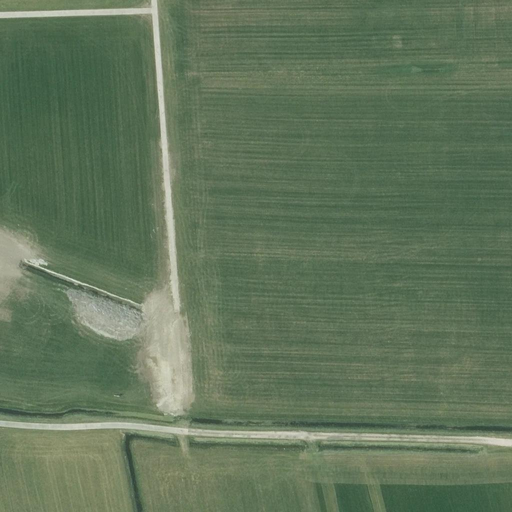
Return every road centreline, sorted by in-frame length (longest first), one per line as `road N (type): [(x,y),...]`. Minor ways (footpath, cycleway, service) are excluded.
road 1 (track): [(0,423),(511,442)]
road 2 (track): [(176,311),(153,0)]
road 3 (track): [(154,10),(0,15)]
